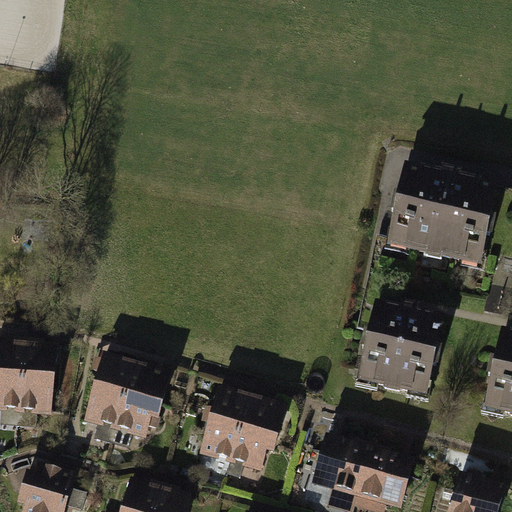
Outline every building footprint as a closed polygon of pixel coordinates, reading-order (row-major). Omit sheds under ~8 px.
[(441,179),(406,171),(400,199),(395,198),(392,215),(396,216),(391,242),(401,244),(401,247),(427,253),(428,249),(441,252),(440,256),(468,261),(469,259),(479,261),(485,236),(490,237),(494,220),(488,219),(494,190),(458,182),(459,178),(442,174),(441,179)] [(399,313),(376,308),(370,334),(365,333),(361,352),(366,353),(361,378),(371,380),(370,383),(385,386),(384,391),(399,394),(400,389),(413,392),(414,389),(425,391),(431,367),(435,368),(439,351),(433,349),(440,321),(416,316),(417,311),(401,307),(399,313)] [(493,380),(488,405),(498,407),(497,411),(511,413),(510,418),(511,418),(511,336),(502,335),(497,363),(491,362),(488,379),(493,380)] [(0,407),(19,410),(25,347),(0,345),(0,407)] [(55,350),(25,347),(19,410),(49,412),(55,350)] [(87,419),(115,426),(131,366),(103,359),(96,385),(87,419)] [(168,376),(131,366),(115,426),(144,434),(149,417),(156,419),(160,406),(168,376)] [(202,452),(231,460),(248,399),(219,391),(202,452)] [(276,406),(248,399),(231,460),(260,468),(265,450),(272,452),(276,440),(281,417),(276,406)] [(349,448),(325,441),(314,483),(400,506),(411,465),(392,460),(349,448)] [(27,505),(24,511),(62,511),(72,477),(37,467),(33,480),(26,478),(19,503),(27,505)] [(496,511),(503,491),(459,479),(449,511),(496,511)] [(122,511),(152,511),(159,490),(148,487),(130,483),(122,511)] [(174,494),(159,490),(152,511),(184,511),(189,498),(174,494)]
